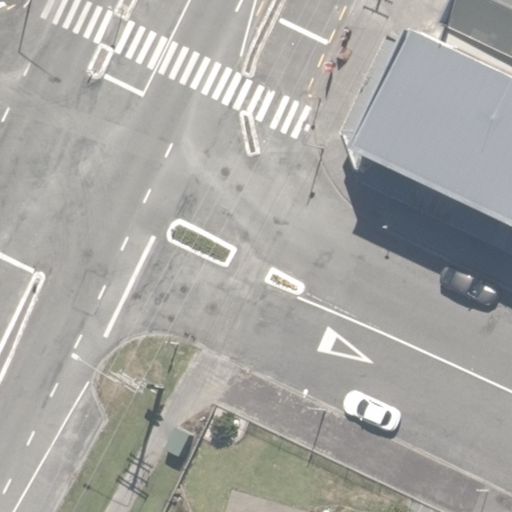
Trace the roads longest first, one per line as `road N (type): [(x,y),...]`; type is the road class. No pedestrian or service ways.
road 1 (residential): [(75,164),(162,220),(511,385)]
road 2 (primary): [(0,375),(48,275),(75,164)]
road 3 (primary): [(75,164),(89,77),(125,0)]
